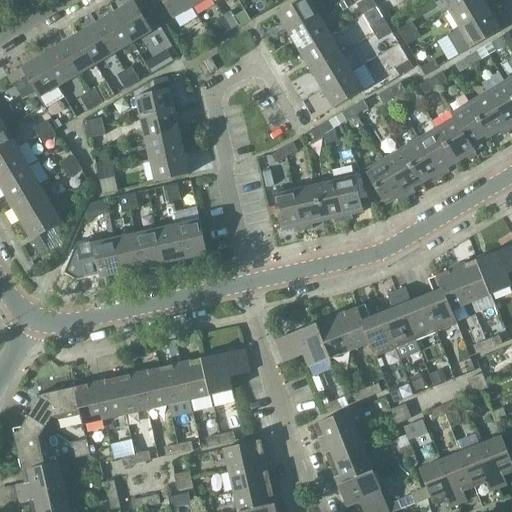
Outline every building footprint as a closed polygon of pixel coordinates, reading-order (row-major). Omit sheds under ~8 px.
[(136,0),(115,13),(133,43),(152,31),(141,12),(149,8),(144,0),(136,0)] [(163,0),(173,19),(193,7),(188,0),(151,0),(155,5),(163,0)] [(319,0),(301,0),(278,14),(289,34),(319,16),(326,12),(319,0)] [(372,0),(354,0),(363,15),(377,7),(372,0)] [(466,0),(442,0),(449,10),(466,0)] [(466,0),(449,10),(460,29),(490,11),(483,0),(466,0)] [(490,11),(460,29),(447,36),(459,56),(502,30),(490,11)] [(231,12),(223,16),(232,30),(239,26),(231,12)] [(326,12),(319,16),(289,34),(300,52),(330,34),(337,30),(326,12)] [(115,54),(133,43),(115,13),(97,24),(115,54)] [(224,34),(232,30),(223,16),(216,21),(224,34)] [(374,34),(388,25),(384,18),(370,26),(374,34)] [(403,38),(416,30),(412,22),(398,30),(403,38)] [(96,65),(115,54),(97,24),(78,35),(96,65)] [(388,25),(374,34),(379,41),(392,33),(388,25)] [(416,30),(403,38),(407,45),(421,37),(416,30)] [(300,52),(311,71),(342,53),(330,34),(300,52)] [(77,76),(96,65),(78,35),(59,46),(77,76)] [(502,37),(491,43),(496,51),(507,45),(502,37)] [(59,87),(77,76),(59,46),(41,57),(59,87)] [(167,50),(158,55),(165,66),(173,61),(167,50)] [(467,58),(471,66),(482,60),(478,52),(467,58)] [(311,71),(323,89),(353,71),(342,53),(311,71)] [(26,77),(39,98),(59,87),(41,57),(8,76),(13,85),(26,77)] [(218,70),(211,58),(198,66),(205,77),(218,70)] [(471,66),(467,58),(456,65),(461,72),(471,66)] [(434,60),(420,68),(425,76),(439,68),(434,60)] [(395,69),(400,77),(413,68),(409,61),(395,69)] [(125,71),(133,85),(140,80),(132,67),(125,71)] [(133,85),(125,71),(117,75),(125,89),(133,85)] [(353,71),(323,89),(334,109),(364,91),(353,71)] [(431,79),(436,87),(447,80),(442,73),(431,79)] [(26,79),(15,85),(24,100),(35,94),(26,79)] [(436,87),(431,79),(421,85),(425,93),(436,87)] [(511,94),(504,82),(487,92),(510,131),(511,129),(511,94)] [(390,90),(395,98),(395,97),(405,91),(401,83),(390,90)] [(88,93),(96,107),(103,102),(95,89),(88,93)] [(136,96),(141,118),(175,111),(170,89),(136,96)] [(395,98),(390,90),(379,96),(384,104),(395,98)] [(405,91),(395,97),(402,108),(406,105),(408,96),(405,91)] [(487,92),(469,103),(490,137),(500,131),(502,136),(510,131),(487,92)] [(96,107),(88,93),(80,97),(88,111),(96,107)] [(353,107),(357,115),(368,109),(364,101),(353,107)] [(454,118),(475,152),(483,147),(480,143),(490,137),(469,103),(451,114),(454,118)] [(357,115),(353,107),(342,114),(347,122),(357,115)] [(26,110),(13,115),(18,127),(31,121),(26,110)] [(180,132),(175,111),(141,118),(146,139),(180,132)] [(342,114),(336,117),(341,125),(347,122),(342,114)] [(88,130),(104,127),(102,118),(87,122),(88,130)] [(477,156),(475,152),(454,118),(436,128),(457,163),(467,157),(469,161),(477,156)] [(33,129),(38,136),(52,128),(47,120),(33,129)] [(319,127),(324,135),(334,129),(330,121),(319,127)] [(104,127),(88,130),(90,139),(106,135),(104,127)] [(324,135),(319,127),(308,134),(313,142),(324,135)] [(52,128),(38,136),(42,144),(56,135),(52,128)] [(447,168),(457,163),(436,128),(419,139),(442,177),(450,173),(447,168)] [(0,158),(18,148),(7,129),(0,133),(0,158)] [(185,153),(180,132),(146,139),(151,161),(185,153)] [(434,182),(442,177),(419,139),(401,149),(422,183),(431,178),(434,182)] [(282,149),(287,157),(298,151),(293,143),(282,149)] [(0,158),(0,183),(29,166),(18,148),(0,158)] [(287,157),(282,149),(271,156),(276,163),(287,157)] [(401,149),(384,160),(407,198),(415,194),(412,189),(422,183),(401,149)] [(185,153),(151,161),(155,183),(190,175),(185,153)] [(64,171),(78,163),(74,156),(60,164),(64,171)] [(98,172),(114,169),(112,160),(96,164),(98,172)] [(399,203),(407,198),(384,160),(366,171),(386,205),(396,199),(399,203)] [(0,183),(0,186),(10,203),(40,185),(48,180),(37,162),(29,166),(0,183)] [(78,163),(64,171),(69,179),(82,170),(78,163)] [(114,169),(98,172),(100,181),(115,177),(114,169)] [(355,173),(334,178),(344,222),(353,220),(352,215),(364,212),(355,173)] [(335,224),(344,222),(334,178),(314,183),(323,221),(334,219),(335,224)] [(312,224),(323,221),(314,183),(294,187),(304,231),(313,229),(312,224)] [(169,186),(173,201),(181,199),(178,184),(169,186)] [(10,203),(21,221),(51,204),(40,185),(10,203)] [(173,201),(169,186),(161,188),(164,203),(173,201)] [(295,233),(304,231),(294,187),(273,192),(282,231),(294,228),(295,233)] [(127,195),(131,211),(139,209),(135,193),(127,195)] [(131,211),(127,195),(119,197),(122,213),(131,211)] [(64,197),(54,203),(59,212),(69,206),(64,197)] [(62,223),(51,204),(21,221),(40,255),(49,250),(40,236),(62,223)] [(208,254),(200,220),(178,225),(186,259),(208,254)] [(164,264),(186,259),(178,225),(157,230),(164,264)] [(143,268),(164,264),(157,230),(136,234),(143,268)] [(122,273),(143,268),(136,234),(114,239),(122,273)] [(100,278),(122,273),(114,239),(92,244),(91,240),(78,243),(64,272),(76,279),(99,274),(100,278)] [(511,246),(498,252),(503,263),(511,258),(511,246)] [(511,286),(511,285),(507,274),(503,263),(498,252),(477,260),(492,295),(511,286)] [(507,274),(511,271),(511,258),(503,263),(507,274)] [(477,260),(457,268),(471,303),(492,295),(477,260)] [(452,311),(471,303),(457,268),(437,276),(452,311)] [(458,324),(452,311),(437,276),(428,279),(434,293),(423,298),(437,333),(458,324)] [(416,341),(437,333),(423,298),(412,302),(406,288),(397,292),(416,341)] [(393,309),(382,314),(396,349),(416,341),(397,292),(388,296),(393,309)] [(365,305),(356,308),(370,343),(369,344),(375,357),(396,349),(382,314),(371,318),(365,305)] [(356,308),(336,316),(350,351),(369,344),(370,343),(356,308)] [(330,359),(350,351),(336,316),(316,324),(330,359)] [(305,355),(304,355),(309,368),(330,359),(316,324),(296,332),(300,344),(305,355)] [(478,340),(505,333),(503,324),(475,330),(478,340)] [(300,344),(296,332),(276,340),(280,352),(300,344)] [(486,341),(490,349),(502,344),(499,336),(486,341)] [(490,349),(486,341),(474,346),(477,355),(490,349)] [(305,355),(300,344),(280,352),(285,363),(304,355),(305,355)] [(224,354),(227,366),(248,361),(245,349),(224,354)] [(211,396),(233,391),(230,377),(227,366),(224,354),(203,359),(211,396)] [(190,401),(211,396),(203,359),(182,364),(190,401)] [(248,361),(227,366),(230,377),(251,373),(248,361)] [(182,364),(161,368),(169,405),(190,401),(182,364)] [(161,368),(139,373),(147,410),(169,405),(161,368)] [(443,370),(431,375),(436,386),(448,381),(443,370)] [(382,372),(354,379),(357,388),(384,382),(382,372)] [(126,415),(147,410),(139,373),(118,378),(126,415)] [(421,374),(411,379),(416,392),(427,388),(421,374)] [(471,387),(485,381),(482,374),(468,380),(471,387)] [(118,378),(97,383),(105,420),(126,415),(118,378)] [(485,381),(471,387),(474,394),(488,388),(485,381)] [(97,383),(76,388),(82,415),(81,415),(83,425),(105,420),(97,383)] [(366,389),(369,398),(382,393),(378,384),(366,389)] [(398,387),(389,391),(394,403),(403,400),(398,387)] [(35,407),(29,417),(50,430),(57,420),(81,415),(82,415),(76,388),(33,397),(35,407)] [(369,398),(366,389),(353,394),(356,403),(369,398)] [(483,399),(484,409),(508,406),(506,396),(483,399)] [(337,400),(324,405),(328,414),(341,409),(337,400)] [(443,406),(446,415),(459,410),(455,401),(443,406)] [(394,417),(408,412),(405,404),(391,410),(394,417)] [(446,415),(443,406),(430,412),(433,420),(446,415)] [(503,408),(493,412),(497,423),(507,419),(503,408)] [(323,446),(358,432),(349,411),(314,425),(323,446)] [(408,412),(394,417),(397,425),(411,419),(408,412)] [(23,472),(50,465),(49,464),(44,441),(50,430),(29,417),(22,427),(13,429),(23,472)] [(412,425),(404,428),(409,440),(417,437),(412,425)] [(323,446),(331,466),(366,452),(358,432),(323,446)] [(220,436),(222,445),(236,442),(234,433),(220,436)] [(222,445),(220,436),(207,439),(209,448),(222,445)] [(511,461),(502,436),(481,445),(498,489),(507,485),(504,476),(511,473),(511,461)] [(73,451),(88,448),(86,440),(71,443),(73,451)] [(261,441),(224,449),(229,471),(266,463),(261,441)] [(178,445),(180,454),(193,451),(191,442),(178,445)] [(178,445),(165,448),(167,457),(180,454),(178,445)] [(410,445),(400,450),(404,460),(414,456),(410,445)] [(490,492),(498,489),(481,445),(461,453),(475,488),(486,483),(490,492)] [(90,455),(88,448),(73,451),(75,459),(90,455)] [(135,455),(137,464),(151,461),(149,452),(135,455)] [(331,466),(339,486),(374,472),(366,452),(331,466)] [(464,492),(475,488),(461,453),(441,461),(458,505),(467,501),(464,492)] [(137,464),(135,455),(122,458),(124,467),(137,464)] [(449,509),(458,505),(441,461),(420,469),(434,505),(446,500),(449,509)] [(59,462),(49,464),(50,465),(23,472),(25,483),(16,485),(18,495),(64,484),(59,462)] [(229,471),(234,492),(271,484),(266,463),(229,471)] [(176,483),(191,480),(190,472),(174,475),(176,483)] [(347,507),(360,502),(364,511),(386,503),(374,472),(339,486),(347,507)] [(191,480),(176,483),(178,491),(193,487),(191,480)] [(108,496),(117,494),(114,481),(105,483),(108,496)] [(30,502),(31,511),(40,511),(69,505),(64,484),(18,495),(20,504),(30,502)] [(244,511),(276,505),(271,484),(234,492),(238,511),(244,511)] [(412,494),(416,504),(427,500),(423,489),(412,494)] [(117,494),(108,496),(111,510),(120,508),(117,494)] [(189,494),(169,498),(169,500),(170,506),(171,509),(178,507),(191,504),(189,494)] [(145,498),(147,507),(161,504),(159,495),(145,498)] [(147,507),(145,498),(132,501),(134,510),(147,507)] [(398,502),(387,506),(389,511),(395,511),(401,510),(398,502)] [(386,503),(364,511),(389,511),(387,506),(386,503)]
